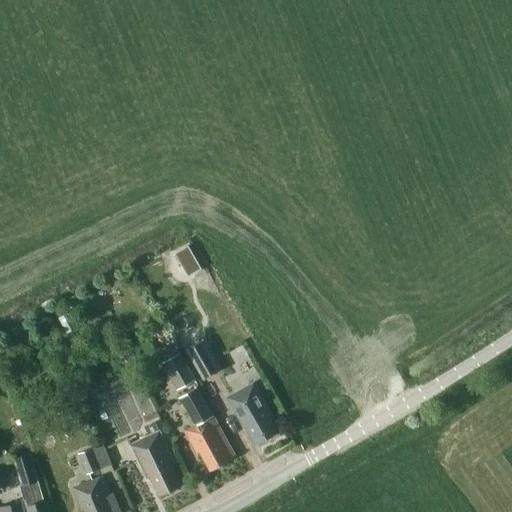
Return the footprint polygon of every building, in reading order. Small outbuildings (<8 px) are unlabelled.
[(186,349),(203,379),(220,369),(203,339),(186,349)] [(162,362),(177,389),(195,379),(180,352),(162,362)] [(272,415),(253,382),(227,397),(241,422),(244,424),(256,444),(279,431),(270,416),(272,415)] [(235,455),(197,387),(180,397),(196,425),(185,431),(196,451),(199,450),(210,469),(235,455)] [(175,465),(159,431),(130,444),(147,478),(150,477),(159,496),(181,486),(172,466),(175,465)] [(112,464),(103,443),(79,453),(87,474),(112,464)] [(44,500),(30,454),(15,458),(23,485),(20,486),(24,500),(0,506),(0,511),(48,511),(45,500),(44,500)] [(73,488),(77,497),(78,501),(82,500),(86,511),(120,511),(112,493),(110,494),(103,476),(88,482),(73,488)]
